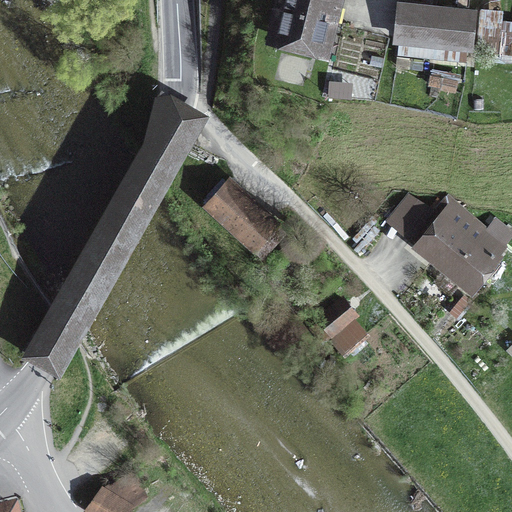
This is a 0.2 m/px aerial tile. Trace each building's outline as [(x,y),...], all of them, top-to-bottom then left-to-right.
[(279,15),(275,31),(321,42),(331,4),(333,4),(334,0),(287,0),(283,17),(279,15)] [(402,5),(399,38),(427,41),(426,56),(466,60),(471,12),(402,5)] [(207,121),(168,99),(154,101),(144,142),(22,357),(61,379),(207,121)] [(207,205),(253,248),(275,223),(229,181),(207,205)] [(413,236),(471,284),(511,232),(495,218),(486,229),(446,197),(413,236)] [(311,327),(323,340),(355,313),(343,300),(311,327)] [(338,342),(346,351),(363,336),(355,327),(338,342)] [(102,488),(87,509),(92,511),(123,511),(127,504),(146,495),(134,472),(102,488)]
